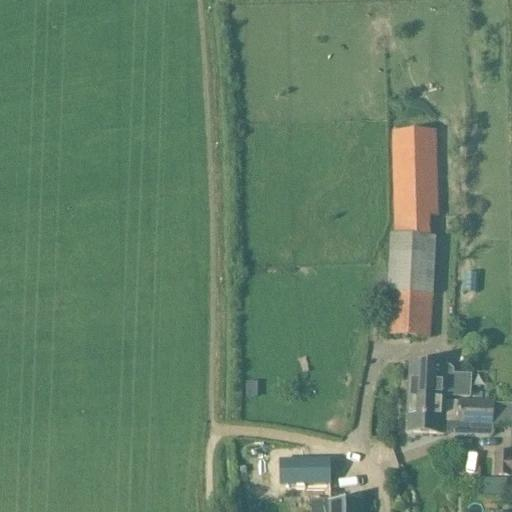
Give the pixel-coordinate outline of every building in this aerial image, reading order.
[(430,340),(433,297),(436,239),(430,239),(431,219),(439,219),(437,133),(391,133),(394,236),(390,236),(387,295),(388,295),(386,337),(430,340)] [(407,401),(444,403),(444,399),(471,400),(472,377),(454,376),(454,371),(450,368),(446,368),(446,366),(409,365),(407,401)] [(511,405),(505,406),(495,406),(494,406),(494,403),(458,402),(458,404),(444,403),(407,401),(406,435),(442,436),(443,424),(511,427),(511,405)] [(494,478),(508,479),(511,479),(511,476),(511,475),(511,432),(511,433),(511,444),(510,444),(510,454),(495,453),(494,478)] [(309,501),(309,503),(331,503),(330,473),(309,472),(309,476),(309,501)] [(329,503),(329,511),(362,511),(362,502),(329,503)]
